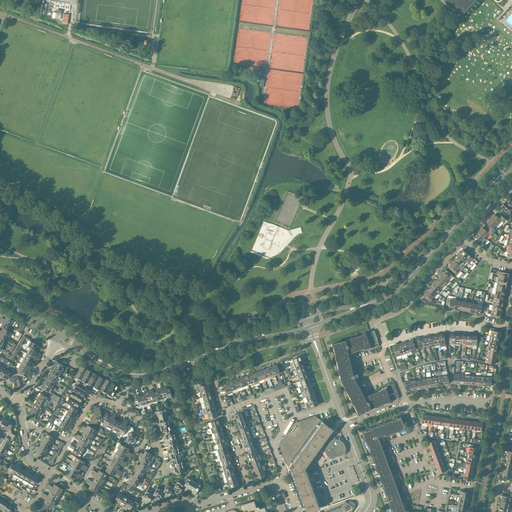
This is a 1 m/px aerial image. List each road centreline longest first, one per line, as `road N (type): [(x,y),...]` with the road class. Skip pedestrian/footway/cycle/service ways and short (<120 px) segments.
road 1 (secondary): [(363,305),(396,290),(494,180)]
road 2 (residential): [(384,345),(375,320),(405,307),(463,240)]
road 3 (secondary): [(249,338),(155,371),(111,366)]
road 4 (residential): [(384,345),(479,323),(503,328)]
road 5 (residential): [(472,488),(432,481),(404,405)]
